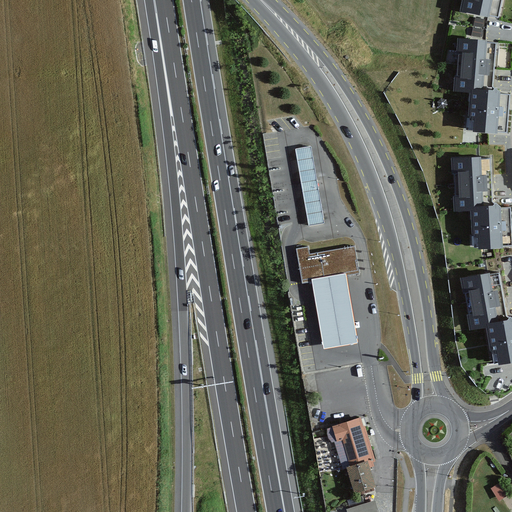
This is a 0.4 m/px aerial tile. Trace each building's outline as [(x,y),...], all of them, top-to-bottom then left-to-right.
[(462,0),(460,13),(489,20),(492,0),(462,0)] [(457,40),(454,93),(471,94),(485,95),(488,43),(457,40)] [(471,94),(468,134),(497,136),(500,96),(485,95),(471,94)] [(312,151),(296,154),(309,229),(326,226),(312,151)] [(453,160),(456,213),(472,212),(484,212),(481,159),(453,160)] [(472,212),(474,250),(503,249),(501,211),(484,212),(472,212)] [(307,249),(293,252),(302,292),(311,290),(325,353),(354,347),(342,276),(357,272),(353,250),(309,260),(307,249)] [(462,275),(471,326),(487,322),(498,315),(490,270),(462,275)] [(487,322),(494,363),(511,359),(511,311),(510,311),(507,314),(498,315),(487,322)] [(363,415),(327,426),(339,467),(348,465),(356,491),(375,486),(368,462),(376,460),(363,415)] [(492,487),(499,499),(507,495),(500,482),(492,487)] [(343,507),(344,511),(368,511),(378,510),(373,499),(343,507)]
